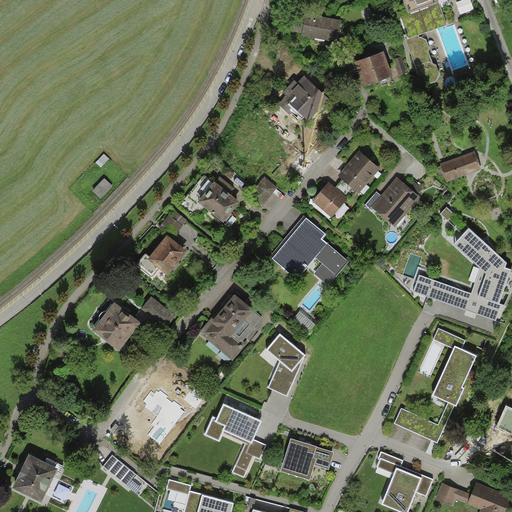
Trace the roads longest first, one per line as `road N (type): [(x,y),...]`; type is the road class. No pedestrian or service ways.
road 1 (residential): [(88,434),(362,115)]
road 2 (unclassified): [(0,317),(49,280),(194,124),(254,0)]
road 3 (residential): [(317,511),(162,470),(151,480),(88,434)]
road 4 (residential): [(426,315),(324,511)]
road 5 (residential): [(0,448),(28,384),(88,434)]
